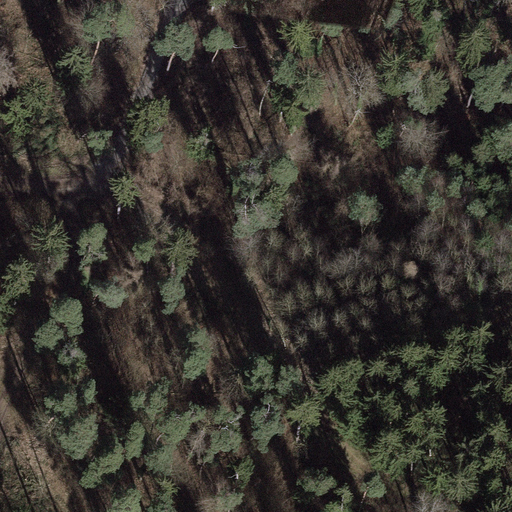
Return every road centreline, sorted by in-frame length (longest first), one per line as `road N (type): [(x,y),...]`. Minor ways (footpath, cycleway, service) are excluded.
road 1 (track): [(427,511),(350,464),(159,218),(103,200)]
road 2 (track): [(0,429),(67,294),(78,249),(64,187)]
road 3 (track): [(103,200),(173,0)]
